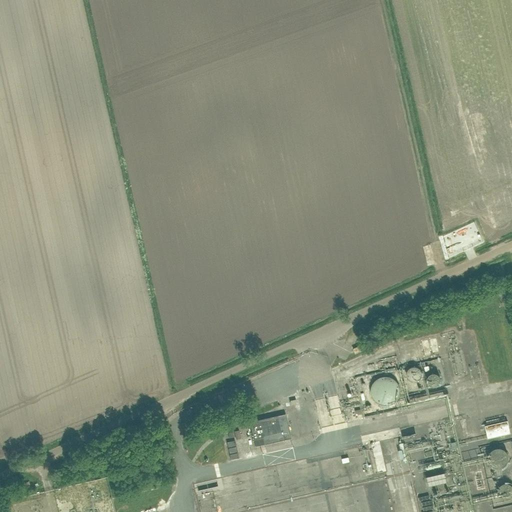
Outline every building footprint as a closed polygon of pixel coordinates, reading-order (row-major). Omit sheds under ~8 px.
[(455,252),(483,240),(478,229),(450,241),(455,252)] [(472,247),(468,249),(471,259),(476,257),(472,247)] [(458,331),(458,341),(469,340),(468,331),(458,331)] [(366,349),(364,344),(353,349),(355,354),(366,349)] [(409,373),(409,374),(409,375),(410,376),(410,377),(411,377),(411,378),(412,378),(412,379),(413,379),(414,379),(415,379),(416,379),(417,379),(418,379),(418,378),(419,378),(419,377),(420,377),(420,376),(420,375),(421,375),(421,374),(421,373),(421,372),(420,372),(420,371),(420,370),(419,370),(419,369),(418,369),(418,368),(417,368),(416,368),(415,368),(414,368),(413,368),(412,368),(412,369),(411,369),(410,370),(410,371),(409,371),(409,372),(409,373)] [(428,380),(428,381),(428,382),(428,383),(429,383),(429,384),(430,384),(430,385),(431,385),(431,386),(432,386),(433,386),(433,387),(434,387),(435,387),(436,387),(436,386),(437,386),(438,386),(438,385),(439,385),(439,384),(440,384),(440,383),(441,383),(441,382),(441,381),(441,380),(441,379),(441,378),(440,377),(440,376),(439,376),(439,375),(438,375),(438,374),(437,374),(436,374),(435,374),(435,373),(434,373),(434,374),(433,374),(432,374),(431,374),(431,375),(430,375),(430,376),(429,376),(429,377),(428,377),(428,378),(428,379),(428,380)] [(373,389),(373,390),(373,391),(373,392),(373,393),(374,393),(374,394),(374,395),(375,395),(375,396),(375,397),(376,397),(376,398),(377,398),(377,399),(378,399),(378,400),(379,400),(380,401),(381,401),(382,401),(382,402),(383,402),(384,402),(385,402),(386,402),(387,402),(388,402),(389,402),(389,401),(390,401),(391,401),(392,400),(393,400),(393,399),(394,399),(394,398),(395,398),(395,397),(396,397),(396,396),(396,395),(397,395),(397,394),(397,393),(398,393),(398,392),(398,391),(398,390),(398,389),(398,388),(398,387),(397,386),(397,385),(397,384),(396,384),(396,383),(396,382),(395,382),(395,381),(394,381),(394,380),(393,380),(392,379),(391,379),(391,378),(390,378),(389,378),(388,378),(388,377),(387,377),(386,377),(385,377),(384,377),(383,377),(383,378),(382,378),(381,378),(380,378),(380,379),(379,379),(378,380),(377,380),(377,381),(376,381),(376,382),(375,382),(375,383),(375,384),(374,384),(374,385),(374,386),(373,387),(373,388),(373,389)] [(511,380),(484,383),(484,393),(510,392),(509,385),(511,385),(511,380)] [(314,393),(337,390),(336,381),(313,384),(314,393)] [(291,439),(285,414),(249,422),(253,440),(262,438),(264,445),(291,439)] [(510,434),(507,421),(485,426),(488,439),(510,434)] [(418,435),(426,434),(425,426),(417,427),(418,435)] [(379,434),(363,435),(364,442),(380,440),(379,434)] [(238,451),(237,447),(237,441),(229,441),(230,452),(238,451)] [(380,472),(388,469),(380,442),(372,444),(380,472)] [(490,457),(490,458),(490,459),(490,460),(490,461),(491,461),(491,462),(491,463),(492,463),(492,464),(493,464),(493,465),(494,465),(495,466),(496,466),(497,466),(497,467),(498,467),(499,467),(500,467),(501,467),(502,467),(502,466),(503,466),(504,466),(505,465),(506,465),(506,464),(507,464),(507,463),(508,463),(508,462),(508,461),(509,461),(509,460),(509,459),(509,458),(509,457),(509,456),(509,455),(509,454),(509,453),(508,453),(508,452),(508,451),(507,451),(507,450),(506,450),(506,449),(505,449),(504,448),(503,448),(503,447),(502,447),(501,447),(500,447),(499,447),(498,447),(497,447),(496,447),(496,448),(495,448),(494,449),(493,449),(493,450),(492,450),(492,451),(491,451),(491,452),(491,453),(490,453),(490,454),(490,455),(490,456),(490,457)] [(430,485),(447,482),(446,473),(428,476),(430,485)] [(498,490),(498,491),(498,492),(499,493),(499,494),(499,495),(500,495),(500,496),(501,496),(501,497),(502,497),(502,498),(503,498),(504,498),(505,499),(506,499),(507,499),(508,499),(508,498),(509,498),(510,498),(511,497),(511,496),(511,485),(511,484),(510,484),(510,483),(509,483),(508,483),(507,483),(506,483),(505,483),(504,483),(503,483),(503,484),(502,484),(501,484),(501,485),(500,485),(500,486),(499,487),(499,488),(499,489),(498,489),(498,490)] [(217,511),(226,511),(224,501),(215,504),(217,511)]
